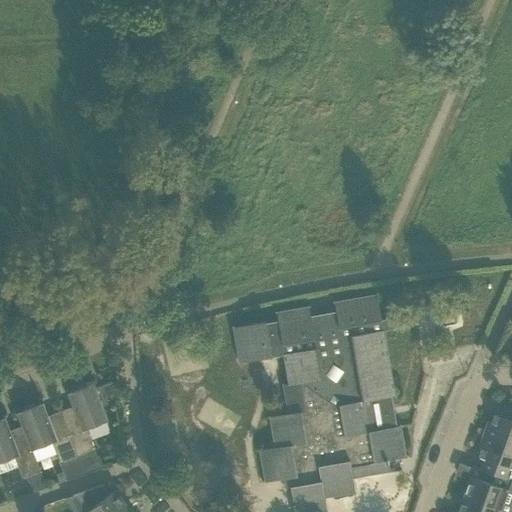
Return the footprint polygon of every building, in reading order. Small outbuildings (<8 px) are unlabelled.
[(265,321),(232,327),(238,362),(283,355),(289,384),(283,385),(288,413),(270,417),(275,447),(260,450),(265,481),(284,478),(285,488),(290,487),(294,511),(326,511),(327,511),(324,497),(355,491),(352,477),(400,469),(398,458),(405,457),(399,425),(396,426),(390,395),(394,394),(383,331),(387,330),(385,319),(381,320),(376,294),(334,301),(336,312),(310,317),(308,306),(276,311),(278,322),(266,325),(265,321)] [(107,400),(116,397),(114,381),(102,386),(107,400)] [(72,406),(60,411),(69,436),(77,456),(95,450),(87,429),(108,421),(95,388),(93,383),(88,385),(82,384),(76,386),(72,391),(67,393),(72,406)] [(17,413),(22,426),(31,450),(52,442),(56,453),(60,463),(77,456),(69,436),(60,411),(48,416),(42,403),(37,405),(31,404),(25,406),(22,411),(17,413)] [(511,407),(503,405),(499,416),(493,414),(490,422),(488,421),(483,434),(511,444),(511,407)] [(22,478),(39,471),(35,461),(31,450),(22,426),(10,430),(5,417),(0,419),(0,462),(14,457),(22,478)] [(480,470),(484,471),(510,481),(511,481),(511,444),(483,434),(478,447),(481,448),(478,456),(484,458),(480,470)] [(463,497),(500,510),(510,481),(484,471),(481,480),(471,476),(463,497)] [(121,511),(127,507),(113,490),(109,493),(103,483),(73,495),(86,511),(121,511)] [(504,511),(500,510),(463,497),(457,511),(504,511)]
